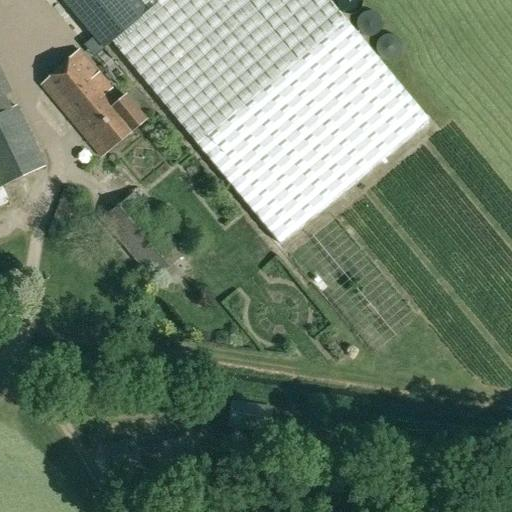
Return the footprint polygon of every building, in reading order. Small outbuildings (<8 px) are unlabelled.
[(63,0),(102,47),(151,6),(146,0),(63,0)] [(152,0),(159,8),(114,48),(279,244),(428,119),(327,0),(152,0)] [(101,157),(145,120),(126,96),(121,100),(78,52),(41,86),(101,157)] [(0,205),(9,201),(2,187),(45,166),(0,71),(0,205)] [(68,240),(73,225),(79,210),(72,207),(78,192),(65,188),(47,233),(68,240)] [(153,280),(184,254),(132,193),(101,219),(153,280)]
